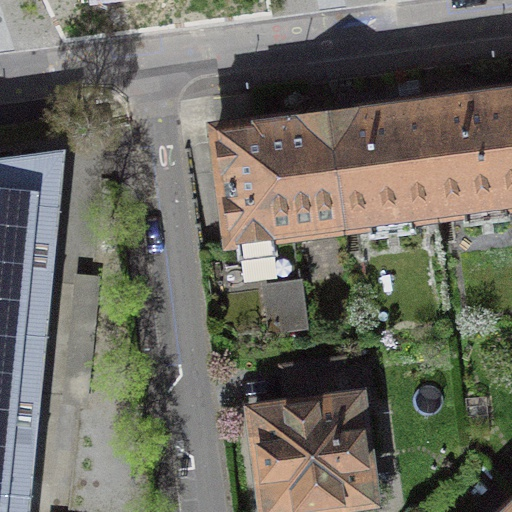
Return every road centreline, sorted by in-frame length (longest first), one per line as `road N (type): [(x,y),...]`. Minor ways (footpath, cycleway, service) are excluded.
road 1 (residential): [(208,511),(149,57)]
road 2 (residential): [(149,57),(511,9)]
road 3 (residential): [(0,77),(149,57)]
